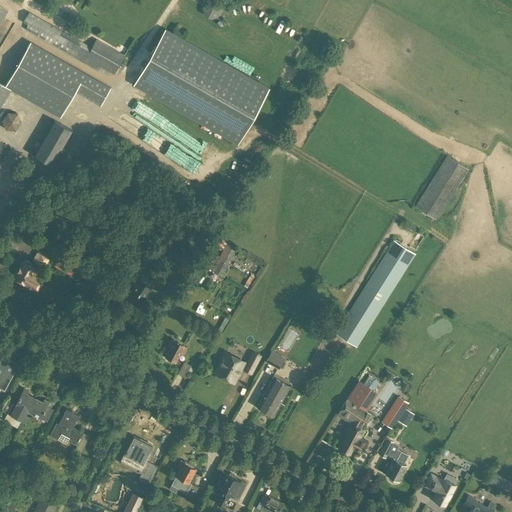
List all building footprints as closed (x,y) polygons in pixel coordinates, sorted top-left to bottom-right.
[(202,9),(202,10),(203,12),(203,13),(204,14),(204,15),(205,15),(205,16),(206,16),(207,17),(208,18),(210,18),(211,18),(212,18),(213,18),(214,18),(215,17),(217,17),(218,15),(219,14),(220,13),(220,12),(220,11),(220,10),(220,9),(220,8),(220,7),(220,6),(219,5),(219,4),(218,3),(216,2),(215,1),(214,1),(213,0),(212,0),(210,0),(209,1),(207,1),(206,2),(205,3),(204,4),(203,5),(203,6),(203,7),(202,8),(202,9)] [(0,25),(9,11),(0,6),(0,25)] [(28,16),(24,22),(28,24),(100,66),(113,73),(124,55),(97,39),(90,51),(28,16)] [(267,85),(163,29),(133,84),(237,141),(267,85)] [(110,88),(82,72),(31,42),(6,86),(57,115),(72,89),(100,105),(110,88)] [(0,107),(11,89),(0,83),(0,107)] [(141,103),(137,110),(167,129),(171,121),(141,103)] [(6,130),(16,131),(21,123),(18,114),(8,113),(2,121),(6,130)] [(34,155),(53,166),(73,130),(55,120),(34,155)] [(133,120),(129,129),(147,138),(151,129),(133,120)] [(0,159),(3,155),(5,156),(10,148),(0,142),(0,159)] [(416,207),(436,220),(468,169),(448,156),(416,207)] [(19,269),(14,278),(17,280),(17,282),(20,284),(22,283),(36,291),(43,280),(36,276),(39,269),(37,268),(40,264),(44,266),(50,256),(48,255),(49,254),(54,244),(56,245),(60,237),(53,234),(43,252),(41,251),(33,265),(30,264),(30,262),(27,259),(25,261),(24,260),(23,262),(22,262),(18,269),(19,269)] [(217,237),(214,243),(221,247),(224,241),(217,237)] [(336,334),(356,346),(415,253),(394,240),(336,334)] [(157,250),(147,244),(141,254),(151,260),(157,250)] [(206,267),(221,276),(236,249),(227,244),(219,257),(214,254),(206,267)] [(57,267),(71,275),(75,267),(59,258),(56,264),(57,267)] [(137,283),(127,297),(139,305),(154,282),(143,275),(141,276),(136,273),(132,280),(137,283)] [(159,313),(164,306),(157,301),(152,309),(159,313)] [(168,345),(171,346),(165,357),(175,362),(184,345),(171,339),(168,345)] [(266,361),(278,368),(284,358),(272,351),(266,361)] [(215,372),(234,382),(242,367),(252,370),(250,373),(251,373),(260,356),(253,352),(247,364),(226,353),(215,372)] [(0,353),(0,388),(4,391),(19,364),(0,353)] [(180,371),(188,374),(192,364),(185,361),(180,371)] [(347,434),(339,449),(349,454),(353,447),(363,452),(369,441),(368,441),(366,444),(359,440),(364,430),(363,429),(372,415),(365,410),(377,393),(373,390),(378,383),(368,376),(363,384),(359,381),(339,411),(351,419),(349,423),(353,425),(348,434),(347,434)] [(257,405),(259,406),(258,408),(263,411),(264,410),(273,415),(290,387),(273,377),(267,388),(267,389),(257,405)] [(24,388),(16,404),(7,399),(1,410),(22,422),(28,411),(35,398),(27,394),(28,391),(24,388)] [(395,400),(382,421),(392,427),(405,406),(407,403),(398,397),(395,400)] [(43,402),(35,398),(28,411),(33,413),(30,418),(37,421),(39,417),(40,418),(49,402),(44,399),(43,402)] [(57,421),(50,435),(66,443),(67,440),(75,444),(81,432),(72,427),(78,414),(66,408),(59,422),(57,421)] [(398,419),(407,424),(414,413),(406,408),(398,419)] [(157,466),(145,459),(152,445),(133,435),(119,462),(141,473),(138,478),(148,484),(157,466)] [(408,455),(397,449),(399,445),(393,442),(387,438),(379,454),(384,457),(385,455),(393,459),(386,474),(392,477),(391,477),(392,479),(395,480),(396,480),(397,479),(398,480),(406,465),(403,464),(408,455)] [(176,476),(169,489),(175,492),(178,487),(186,492),(190,483),(188,482),(190,479),(193,473),(195,468),(194,467),(194,466),(189,463),(188,464),(181,461),(178,466),(180,467),(176,476)] [(241,492),(236,489),(241,481),(234,477),(235,476),(230,474),(230,475),(223,471),(215,487),(222,491),(216,503),(224,507),(230,495),(233,496),(238,498),(241,492)] [(507,480),(497,475),(491,471),(491,472),(486,481),(501,489),(503,487),(511,492),(511,473),(507,480)] [(433,499),(435,500),(435,502),(440,505),(442,504),(445,505),(455,485),(443,479),(442,480),(431,474),(425,485),(436,491),(433,499)] [(161,481),(155,478),(152,485),(159,488),(161,481)] [(14,486),(7,483),(2,493),(9,497),(14,486)] [(68,496),(76,494),(74,486),(66,488),(68,496)] [(44,492),(37,505),(49,511),(52,511),(59,500),(44,492)] [(134,511),(141,498),(133,494),(123,511),(134,511)] [(468,511),(476,511),(481,504),(475,501),(475,499),(468,495),(462,507),(469,511),(468,511)] [(262,496),(256,507),(262,510),(261,511),(277,511),(282,503),(269,496),(267,498),(262,496)] [(481,504),(476,511),(490,511),(495,504),(490,501),(487,507),(481,504)] [(191,503),(186,511),(185,511),(195,511),(198,507),(191,503)]
